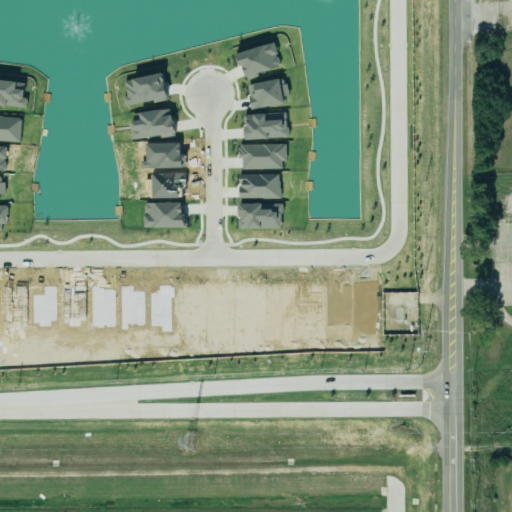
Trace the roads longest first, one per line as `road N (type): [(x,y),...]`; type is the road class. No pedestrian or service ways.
road 1 (tertiary): [(448,0),(453,511)]
road 2 (residential): [(0,259),(365,259),(389,250)]
road 3 (residential): [(117,401),(452,412)]
road 4 (residential): [(451,379),(117,401)]
road 5 (residential): [(395,0),(397,239),(389,250)]
road 6 (residential): [(210,97),(213,259)]
